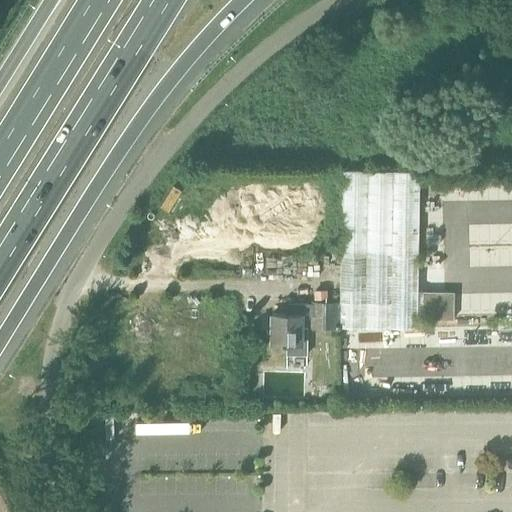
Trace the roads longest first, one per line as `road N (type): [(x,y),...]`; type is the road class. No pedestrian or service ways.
road 1 (unclassified): [(343,0),(224,86),(143,180),(71,285),(48,391),(60,511)]
road 2 (motorway): [(0,345),(157,96),(242,0)]
road 3 (motorway): [(0,260),(162,0)]
road 4 (motorway): [(100,0),(0,161)]
